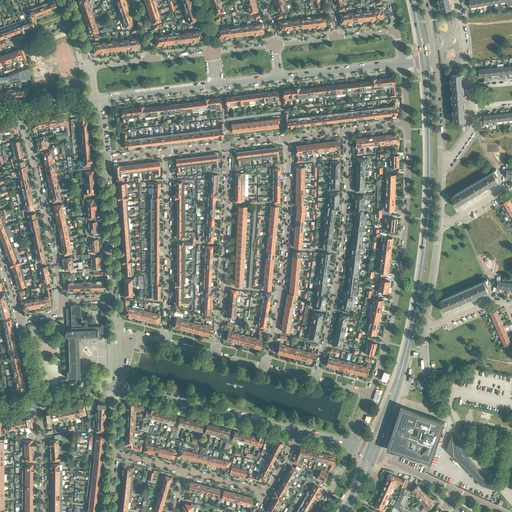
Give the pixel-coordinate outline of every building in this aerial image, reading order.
[(41,5),(38,6),(41,14),(41,13),(42,14),(43,13),(44,13),(47,11),(46,10),(45,10),(44,7),(45,7),(43,3),(42,1),(42,0),(39,0),(40,1),(41,5)] [(51,0),(52,1),(49,2),(51,10),(52,10),(54,10),(54,9),(57,8),(54,0),(53,0),(51,0)] [(94,1),(93,0),(89,0),(79,4),(80,5),(79,6),(80,8),(81,8),(81,9),(94,4),(94,1)] [(147,8),(155,6),(155,5),(157,5),(158,4),(156,0),(155,0),(146,3),(146,5),(146,6),(146,7),(147,8)] [(190,0),(182,3),(181,3),(183,8),(192,6),(192,5),(192,4),(192,2),(191,2),(190,0)] [(315,7),(320,6),(322,5),(321,4),(322,4),(321,0),(320,1),(320,0),(318,0),(309,3),(308,3),(309,5),(310,5),(310,7),(310,8),(314,7),(315,7)] [(452,9),(449,0),(438,0),(442,12),(452,9)] [(245,4),(246,9),(256,6),(256,5),(256,3),(255,3),(254,1),(245,4)] [(36,15),(35,14),(34,11),(32,5),(31,2),(29,3),(30,5),(31,9),(28,10),(31,16),(31,17),(32,17),(36,15)] [(41,14),(38,6),(36,7),(35,4),(34,4),(33,2),(31,2),(32,5),(34,11),(35,14),(36,15),(39,15),(41,15),(41,14)] [(51,10),(49,2),(45,4),(45,3),(43,3),(45,7),(44,7),(45,10),(46,10),(47,11),(48,11),(49,11),(51,11),(51,10)] [(213,10),(221,8),(220,5),(221,5),(221,2),(219,2),(211,5),(212,7),(211,8),(212,9),(213,10)] [(83,13),(83,14),(93,11),(92,7),(96,6),(97,4),(96,3),(94,4),(81,9),(82,11),(81,11),(82,13),(83,13)] [(286,3),(276,6),(277,9),(276,9),(277,11),(278,11),(278,12),(280,11),(281,14),(286,12),(289,12),(288,9),(286,3)] [(119,10),(120,13),(128,10),(128,9),(128,7),(127,7),(126,5),(118,8),(117,8),(118,10),(119,10)] [(157,5),(155,5),(155,6),(147,8),(148,10),(147,11),(148,13),(149,13),(149,14),(157,11),(157,10),(156,8),(157,8),(157,5)] [(249,14),(254,12),(258,11),(257,11),(258,10),(257,8),(256,8),(256,6),(246,9),(247,11),(248,11),(249,14)] [(221,8),(213,10),(213,12),(213,13),(214,15),(215,16),(223,13),(222,10),(223,10),(222,7),(221,8)] [(345,23),(348,23),(346,12),(346,10),(345,10),(344,7),(338,8),(339,12),(340,11),(341,15),(342,23),(343,24),(345,24),(345,23)] [(375,9),(376,19),(377,19),(377,20),(379,20),(379,19),(384,18),(384,16),(384,12),(383,12),(383,9),(382,7),(375,8),(375,9)] [(94,10),(93,11),(83,14),(83,16),(83,17),(83,18),(84,19),(96,15),(94,10)] [(121,15),(122,18),(130,15),(130,14),(129,12),(128,10),(120,13),(119,13),(120,16),(121,15)] [(151,19),(159,16),(160,16),(159,12),(160,12),(159,10),(157,10),(157,11),(149,14),(150,15),(149,16),(150,18),(151,19)] [(86,24),(86,25),(95,22),(94,19),(97,17),(100,16),(99,14),(96,15),(84,19),(85,21),(85,22),(85,24),(86,24)] [(33,22),(34,21),(33,19),(32,19),(32,17),(31,17),(31,16),(28,17),(29,19),(26,20),(30,30),(35,28),(33,22)] [(151,19),(151,20),(151,21),(151,23),(152,23),(152,24),(161,21),(160,18),(161,18),(160,16),(159,16),(151,19)] [(20,21),(22,27),(23,29),(24,32),(30,30),(26,20),(23,21),(23,20),(20,21)] [(23,29),(22,27),(20,21),(15,22),(19,32),(19,33),(21,32),(21,31),(22,31),(23,32),(24,32),(23,29)] [(95,22),(86,25),(87,26),(86,27),(87,29),(88,29),(88,30),(98,26),(100,26),(99,23),(98,22),(97,23),(96,21),(95,22)] [(15,22),(10,24),(12,30),(13,30),(13,32),(13,33),(14,34),(16,33),(17,34),(18,33),(19,32),(15,22)] [(10,24),(5,26),(9,36),(11,36),(11,35),(14,34),(13,33),(13,32),(13,30),(12,30),(10,24)] [(0,27),(0,29),(2,34),(1,34),(2,37),(3,36),(4,38),(6,37),(7,38),(8,37),(8,36),(9,36),(5,26),(0,27)] [(98,29),(98,26),(88,30),(89,32),(88,32),(89,34),(90,34),(90,35),(98,32),(97,29),(98,29)] [(135,38),(132,38),(133,48),(136,48),(137,49),(138,48),(139,47),(140,47),(139,44),(141,44),(140,39),(139,39),(139,38),(135,39),(135,38)] [(16,51),(14,51),(17,61),(18,62),(23,60),(25,66),(28,64),(23,50),(20,51),(19,49),(19,50),(19,49),(16,50),(16,51)] [(10,53),(9,53),(12,61),(15,60),(16,62),(17,61),(14,51),(12,52),(10,53)] [(7,65),(4,55),(2,56),(2,55),(0,56),(0,60),(2,65),(4,64),(8,72),(10,71),(8,67),(7,65)] [(28,66),(18,69),(20,80),(30,79),(28,66)] [(497,75),(499,75),(502,75),(503,78),(505,78),(505,74),(503,75),(503,67),(497,68),(497,75)] [(503,75),(505,74),(508,74),(509,77),(511,77),(510,74),(509,74),(509,67),(503,67),(503,75)] [(491,76),(493,76),(497,75),(497,79),(499,78),(499,75),(497,75),(497,68),(491,69),(491,76)] [(8,76),(9,81),(20,80),(18,69),(8,73),(8,76)] [(487,80),(487,76),(485,76),(485,69),(479,70),(479,77),(485,76),(485,80),(487,80)] [(485,76),(487,76),(491,76),(491,79),(493,79),(493,76),(491,76),(491,69),(485,69),(485,76)] [(452,75),(452,82),(453,91),(462,90),(461,74),(452,75)] [(391,78),(391,77),(388,78),(387,78),(388,87),(389,87),(390,94),(390,97),(396,96),(394,80),(393,80),(393,78),(391,78)] [(27,98),(28,98),(27,95),(29,95),(28,86),(27,85),(25,85),(26,88),(24,88),(24,89),(22,90),(21,90),(21,85),(20,83),(21,88),(22,98),(23,98),(23,99),(27,99),(27,98)] [(463,106),(462,90),(453,91),(454,107),(463,106)] [(396,116),(396,115),(396,114),(397,114),(397,111),(398,111),(397,101),(392,102),(393,106),(390,107),(391,115),(392,116),(393,116),(396,116)] [(465,122),(463,106),(454,107),(455,123),(465,122)] [(349,111),(342,112),(343,121),(346,120),(346,121),(348,121),(349,120),(352,120),(351,110),(348,111),(349,111)] [(284,111),(286,125),(287,125),(287,128),(288,128),(292,128),(293,128),(293,127),(292,118),(292,116),(288,117),(287,111),(284,111)] [(498,125),(497,122),(496,122),(496,114),(497,114),(496,111),(494,111),(495,115),(491,115),(490,115),(490,122),(491,122),(494,122),(495,126),(498,125)] [(490,115),(491,115),(490,112),(488,112),(489,115),(483,116),(484,123),(488,123),(489,126),(492,126),(491,122),(490,122),(490,115)] [(78,122),(86,122),(86,114),(70,115),(71,120),(78,119),(78,122)] [(60,116),(61,125),(63,125),(64,127),(68,127),(68,121),(66,121),(65,117),(66,117),(65,116),(63,117),(62,116),(60,116)] [(273,128),(278,127),(277,123),(280,123),(279,119),(277,119),(265,120),(266,128),(271,128),(271,129),(273,128)] [(265,120),(254,121),(255,130),(260,129),(260,130),(261,130),(261,129),(266,128),(265,120)] [(254,121),(243,123),(244,131),(249,131),(250,131),(250,130),(255,130),(254,121)] [(232,128),(232,132),(238,132),(238,133),(239,132),(244,131),(243,123),(232,124),(230,125),(230,128),(232,128)] [(397,134),(395,134),(395,133),(392,134),(391,135),(392,144),(396,143),(396,147),(399,147),(399,145),(400,145),(398,137),(397,137),(397,134)] [(48,141),(38,144),(38,145),(38,147),(38,148),(39,149),(39,150),(40,149),(47,147),(46,145),(49,144),(48,141)] [(73,170),(72,147),(69,147),(68,143),(66,143),(64,144),(69,170),(73,170)] [(295,148),(296,154),(295,154),(296,155),(296,159),(297,162),(305,161),(304,158),(299,159),(299,156),(302,155),(300,145),(296,146),(296,147),(295,148)] [(338,158),(335,159),(332,159),(332,161),(330,161),(330,164),(330,167),(339,167),(340,165),(340,164),(340,163),(340,162),(340,161),(338,161),(338,158)] [(79,166),(79,169),(90,168),(90,166),(92,165),(92,160),(83,161),(84,166),(79,166)] [(80,174),(84,174),(85,177),(94,176),(93,171),(90,171),(90,168),(79,169),(80,174)] [(497,171),(496,169),(494,170),(492,172),(493,173),(477,182),(475,182),(475,183),(451,198),(456,206),(498,181),(495,177),(498,176),(495,172),(497,171)] [(92,196),(92,194),(95,194),(95,188),(85,189),(86,194),(85,194),(85,197),(92,196)] [(511,203),(509,199),(503,203),(505,206),(502,208),(504,211),(507,209),(506,208),(511,204),(511,203)] [(247,207),(246,207),(238,206),(238,212),(238,213),(238,218),(246,218),(247,207)] [(85,220),(92,219),(92,216),(96,216),(96,211),(87,211),(88,217),(84,217),(85,220)] [(238,223),(237,223),(237,224),(238,224),(237,229),(246,229),(246,218),(238,218),(238,223)] [(237,234),(236,235),(237,235),(237,240),(245,241),(246,229),(237,229),(237,234)] [(9,238),(7,232),(0,235),(2,241),(9,238)] [(2,241),(4,246),(12,243),(10,239),(12,238),(12,237),(9,238),(2,241)] [(382,243),(393,245),(393,241),(392,241),(393,238),(390,238),(390,237),(387,237),(382,237),(381,240),(383,240),(382,243)] [(236,245),(236,247),(237,247),(236,251),(244,252),(245,241),(237,240),(237,245),(236,245)] [(6,250),(8,256),(16,254),(14,250),(13,247),(6,250)] [(236,251),(236,256),(235,256),(235,258),(236,258),(236,263),(244,263),(244,252),(236,251)] [(76,265),(76,264),(78,264),(78,267),(79,269),(77,269),(77,272),(83,271),(83,269),(82,261),(73,263),(73,265),(76,265)] [(235,274),(243,274),(244,263),(236,263),(236,267),(235,267),(235,269),(236,269),(235,274)] [(73,273),(71,273),(65,274),(66,277),(69,277),(69,278),(71,282),(71,283),(67,283),(67,291),(68,291),(69,292),(71,292),(71,291),(73,291),(73,283),(73,273)] [(235,280),(235,286),(243,286),(243,274),(235,274),(235,279),(234,279),(234,280),(235,280)] [(375,285),(379,285),(389,287),(390,284),(389,284),(390,281),(387,281),(387,280),(384,280),(376,279),(375,285)] [(439,301),(441,304),(443,310),(488,291),(486,287),(488,286),(486,281),(488,281),(488,279),(485,280),(486,280),(483,281),(484,282),(467,290),(467,289),(465,289),(465,290),(439,301)] [(496,288),(495,292),(497,292),(498,289),(501,289),(502,289),(503,282),(497,281),(496,288)] [(504,289),(507,290),(508,290),(509,283),(508,283),(503,282),(502,289),(501,289),(501,293),(503,293),(504,289)] [(355,301),(355,295),(347,294),(347,293),(344,292),(344,295),(345,295),(344,298),(352,300),(355,301)] [(23,300),(22,295),(19,296),(21,305),(22,305),(23,310),(26,310),(28,310),(28,309),(29,309),(28,300),(23,300)] [(130,317),(132,307),(135,298),(124,299),(124,307),(125,307),(124,312),(123,314),(124,314),(124,315),(126,315),(125,316),(130,317)] [(373,304),(383,306),(384,303),(383,303),(384,300),(381,299),(378,298),(378,299),(373,298),(372,301),(373,301),(373,304)] [(352,306),(351,306),(343,304),(342,306),(341,306),(341,308),(342,309),(341,310),(343,310),(343,311),(349,313),(350,312),(350,309),(352,309),(352,306)] [(80,305),(71,305),(71,308),(66,309),(67,328),(71,328),(71,330),(68,331),(67,331),(66,331),(66,332),(65,332),(65,333),(65,334),(65,335),(66,335),(66,336),(67,336),(68,336),(69,370),(67,371),(67,378),(76,377),(76,379),(76,382),(80,381),(80,377),(78,337),(80,337),(80,336),(97,335),(97,336),(97,337),(98,338),(99,338),(99,339),(100,339),(101,339),(101,338),(102,338),(102,337),(102,332),(102,330),(107,329),(106,312),(102,312),(103,326),(81,327),(80,305)] [(133,317),(135,318),(138,307),(136,307),(135,307),(135,308),(132,307),(130,317),(133,318),(133,317)] [(141,320),(143,310),(144,308),(138,307),(135,318),(137,318),(137,319),(141,320)] [(499,315),(497,310),(490,313),(492,318),(489,319),(490,321),(493,320),(493,319),(499,316),(500,317),(503,316),(502,314),(499,315)] [(148,322),(152,322),(154,313),(151,312),(151,311),(149,311),(146,320),(149,321),(148,322)] [(158,314),(154,313),(152,322),(156,323),(159,324),(160,320),(159,320),(160,315),(160,311),(158,311),(158,314)] [(177,316),(176,319),(175,319),(175,322),(174,327),(180,329),(183,318),(179,317),(177,316)] [(501,320),(500,317),(499,316),(493,319),(493,320),(495,324),(502,321),(502,322),(505,321),(504,319),(501,320)] [(183,329),(186,330),(188,321),(188,320),(188,319),(183,318),(180,329),(183,330),(183,329)] [(10,320),(10,319),(9,320),(9,319),(2,320),(3,327),(11,325),(11,322),(11,320),(10,320)] [(191,322),(188,321),(186,330),(186,331),(189,331),(191,331),(194,321),(194,322),(191,321),(191,322)] [(195,332),(197,333),(199,324),(200,322),(194,321),(191,331),(192,332),(194,333),(195,332)] [(504,328),(508,327),(507,325),(504,326),(502,322),(502,321),(495,324),(497,330),(504,327),(504,328)] [(369,322),(368,328),(378,330),(379,326),(378,326),(378,324),(369,322)] [(200,334),(203,334),(205,326),(199,324),(197,333),(198,333),(197,334),(200,334)] [(208,326),(205,326),(203,334),(203,335),(206,336),(206,335),(209,336),(211,325),(208,324),(208,325),(208,326)] [(505,330),(504,328),(504,327),(497,330),(499,334),(496,335),(497,337),(500,336),(500,335),(506,333),(507,333),(510,332),(509,330),(506,332),(505,330)] [(231,341),(234,332),(233,332),(234,331),(231,331),(231,330),(228,329),(226,340),(228,341),(230,342),(231,341)] [(257,338),(254,347),(260,349),(262,344),(263,340),(262,340),(265,331),(259,330),(258,333),(259,334),(258,339),(257,338)] [(237,343),(239,334),(234,332),(231,341),(234,342),(234,343),(236,343),(237,343)] [(508,337),(507,333),(506,333),(500,335),(500,336),(502,341),(509,338),(509,339),(511,337),(511,336),(508,337)] [(242,344),(243,344),(245,335),(239,334),(237,343),(240,344),(239,344),(242,345),(242,344)] [(248,346),(249,346),(251,337),(245,335),(243,344),(245,345),(245,346),(248,346)] [(511,344),(511,341),(511,343),(509,339),(509,338),(502,341),(504,347),(511,344)] [(365,346),(376,349),(377,346),(376,346),(377,343),(374,343),(374,342),(371,341),(371,342),(366,340),(364,340),(363,343),(366,344),(365,346)] [(279,342),(277,353),(283,355),(285,346),(281,345),(282,343),(279,342)] [(288,356),(291,347),(285,346),(283,355),(286,356),(286,355),(288,356)] [(376,349),(365,346),(364,349),(363,349),(362,349),(361,352),(368,354),(371,355),(371,354),(374,355),(374,353),(375,353),(376,349)] [(291,357),(292,357),(294,358),(297,349),(291,347),(288,356),(289,356),(289,357),(291,357)] [(297,359),(297,358),(300,359),(302,350),(297,349),(294,358),(295,358),(294,358),(297,359)] [(303,360),(306,360),(308,352),(302,350),(300,359),(300,360),(303,360)] [(309,362),(309,361),(311,362),(314,351),(311,350),(310,352),(308,352),(306,360),(306,361),(309,362)] [(343,370),(344,370),(346,361),(340,360),(338,369),(341,369),(341,370),(343,370)] [(355,373),(358,364),(352,363),(350,371),(352,372),(352,373),(355,373)] [(358,364),(355,373),(358,374),(360,375),(361,374),(364,366),(358,364)] [(364,366),(361,374),(367,376),(368,371),(369,371),(369,369),(369,368),(370,365),(368,365),(367,367),(364,366)] [(131,404),(131,403),(125,403),(125,407),(127,407),(127,408),(127,409),(131,409),(131,410),(136,410),(136,411),(138,411),(143,412),(144,407),(136,405),(136,404),(131,404)] [(391,437),(386,450),(387,450),(389,451),(390,451),(403,454),(406,455),(408,456),(420,460),(431,463),(439,441),(445,422),(440,420),(421,414),(420,414),(401,406),(394,426),(392,433),(391,437)] [(144,418),(150,419),(152,411),(153,411),(153,409),(149,408),(148,410),(146,409),(144,418)] [(54,422),(52,412),(49,413),(46,414),(46,417),(46,418),(45,418),(46,425),(47,428),(51,427),(50,423),(49,423),(49,422),(51,421),(51,422),(54,422)] [(162,422),(168,424),(170,415),(169,415),(169,414),(167,414),(166,414),(164,414),(162,422)] [(172,416),(170,415),(168,424),(167,426),(170,427),(170,425),(173,426),(173,425),(176,417),(175,416),(172,415),(172,416)] [(26,418),(23,418),(25,427),(27,426),(29,426),(30,430),(31,434),(28,434),(29,437),(34,437),(33,428),(31,421),(30,421),(30,420),(29,417),(26,418)] [(189,429),(191,421),(188,420),(186,419),(186,420),(185,419),(183,427),(189,429)] [(237,443),(238,441),(240,433),(237,432),(235,431),(234,432),(234,431),(231,442),(237,443)] [(62,439),(61,434),(55,435),(55,440),(50,440),(49,440),(50,442),(49,442),(49,447),(50,447),(58,446),(58,442),(58,440),(62,439)] [(249,444),(251,436),(248,435),(248,434),(246,434),(243,443),(244,443),(243,446),(246,446),(246,445),(248,446),(249,444)] [(257,435),(256,437),(257,437),(255,445),(261,447),(263,439),(261,438),(261,436),(257,435)] [(275,440),(274,440),(266,438),(265,441),(272,442),(271,444),(272,445),(277,447),(277,446),(280,448),(280,447),(281,447),(282,447),(284,443),(280,441),(279,442),(275,440)] [(132,448),(134,449),(141,451),(142,446),(143,441),(140,441),(137,441),(137,447),(134,446),(134,441),(129,441),(129,442),(124,442),(124,446),(128,446),(128,447),(132,447),(132,448)] [(453,455),(463,465),(469,460),(463,452),(457,444),(453,455)] [(272,445),(271,445),(269,449),(277,453),(280,448),(277,446),(277,447),(272,445)] [(177,455),(182,457),(185,448),(182,447),(182,449),(179,449),(178,452),(177,452),(176,454),(177,455)] [(303,458),(305,450),(305,449),(300,448),(299,449),(300,450),(299,454),(298,454),(296,458),(294,457),(292,461),(297,463),(302,467),(302,464),(303,461),(299,459),(300,457),(303,458)] [(277,453),(269,449),(267,454),(272,457),(272,456),(275,457),(277,453)] [(315,452),(311,451),(309,460),(310,460),(310,461),(311,461),(311,462),(312,461),(313,461),(313,460),(315,461),(317,452),(315,451),(315,452)] [(200,461),(203,462),(205,453),(202,453),(202,454),(199,453),(197,461),(199,462),(200,461)] [(272,457),(267,454),(265,458),(272,462),(275,457),(272,456),(272,457)] [(320,462),(327,464),(329,456),(328,456),(329,455),(326,454),(326,455),(323,454),(320,462)] [(335,457),(329,456),(327,464),(325,469),(330,471),(333,465),(334,462),(333,462),(335,457)] [(228,467),(230,468),(231,465),(229,465),(230,461),(227,460),(227,459),(225,458),(223,467),(228,468),(228,467)] [(272,462),(265,458),(262,463),(267,465),(267,466),(270,468),(272,462)] [(267,465),(262,463),(260,468),(268,472),(270,468),(267,466),(267,465)] [(123,465),(122,472),(132,473),(132,470),(133,470),(133,468),(126,467),(126,465),(123,465)] [(295,468),(291,466),(291,467),(291,466),(289,469),(290,469),(289,471),(292,473),(291,473),(294,475),(294,474),(297,476),(302,469),(296,466),(295,468)] [(265,482),(267,478),(262,476),(263,475),(258,472),(255,477),(251,475),(252,473),(253,470),(249,468),(247,477),(257,480),(257,479),(261,481),(261,480),(265,482)] [(260,468),(258,472),(263,475),(262,476),(267,478),(268,476),(266,475),(268,472),(260,468)] [(301,480),(301,478),(300,478),(297,476),(294,474),(294,475),(291,473),(292,473),(289,471),(288,473),(287,473),(285,476),(295,481),(296,478),(300,480),(301,480)] [(323,472),(320,471),(317,478),(319,479),(319,480),(323,482),(323,481),(325,482),(326,479),(328,474),(326,473),(323,471),(323,472)] [(386,479),(387,479),(396,483),(395,484),(399,486),(400,485),(404,487),(408,480),(403,478),(402,479),(390,474),(389,475),(388,475),(386,479)] [(167,476),(164,475),(163,482),(170,484),(171,482),(170,482),(172,478),(168,476),(167,476)] [(482,475),(477,479),(482,484),(492,488),(493,488),(482,475)] [(284,478),(283,480),(286,482),(286,483),(288,484),(289,484),(297,489),(298,488),(297,486),(293,483),(295,481),(285,476),(284,478)] [(386,482),(385,484),(395,488),(395,487),(394,487),(395,484),(396,483),(387,479),(387,480),(386,480),(385,482),(386,482)] [(281,482),(280,485),(287,489),(289,486),(296,491),(297,489),(289,484),(288,484),(286,483),(286,482),(283,480),(282,482),(281,482)] [(322,488),(315,483),(312,489),(319,493),(320,491),(320,490),(322,488)] [(394,489),(395,488),(385,484),(384,485),(383,486),(383,487),(383,488),(382,490),(389,494),(391,495),(392,492),(391,492),(392,488),(394,489)] [(414,496),(415,495),(422,489),(418,485),(417,484),(414,486),(415,488),(412,491),(413,493),(412,494),(414,496)] [(285,494),(287,495),(289,497),(291,498),(292,496),(285,492),(287,489),(280,485),(278,488),(279,488),(278,490),(281,492),(283,494),(283,493),(285,494)] [(160,489),(159,492),(167,494),(168,492),(167,492),(168,489),(159,486),(158,488),(160,489)] [(308,489),(307,492),(310,493),(310,494),(312,495),(312,494),(315,496),(315,495),(318,497),(320,494),(319,493),(312,489),(311,491),(308,489)] [(410,492),(411,491),(409,490),(409,491),(405,489),(404,491),(401,489),(400,492),(399,494),(396,500),(402,504),(404,506),(407,499),(411,492),(410,492)] [(418,499),(419,498),(425,492),(422,489),(415,495),(417,496),(416,497),(418,499)] [(224,499),(227,500),(229,492),(229,491),(226,490),(225,491),(224,490),(223,492),(222,491),(219,501),(222,502),(222,500),(224,500),(224,499)] [(276,491),(274,494),(282,498),(283,496),(284,496),(285,494),(283,493),(283,494),(281,492),(278,490),(277,492),(276,491)] [(381,493),(380,495),(387,498),(389,494),(382,490),(382,491),(381,491),(380,492),(381,493)] [(229,501),(233,501),(235,493),(234,493),(234,492),(231,491),(231,492),(229,492),(227,500),(227,502),(229,502),(229,501)] [(307,494),(304,498),(312,502),(313,500),(313,499),(315,496),(312,494),(312,495),(310,494),(310,493),(307,492),(306,494),(307,494)] [(428,496),(425,492),(419,498),(421,500),(420,501),(421,503),(422,502),(428,496)] [(280,501),(282,498),(274,494),(272,497),(274,498),(273,500),(276,502),(276,501),(279,502),(278,503),(280,504),(282,502),(280,501)] [(378,499),(377,500),(385,504),(387,498),(380,495),(379,496),(378,496),(378,498),(378,499)] [(157,499),(156,502),(164,504),(165,502),(164,502),(165,499),(156,496),(155,498),(157,499)] [(423,505),(424,506),(432,500),(428,496),(422,502),(424,504),(423,505)] [(301,500),(300,502),(303,504),(305,506),(306,505),(308,506),(309,505),(310,505),(312,502),(304,498),(302,501),(301,500)] [(271,502),(270,504),(277,508),(278,506),(281,507),(283,508),(285,506),(282,505),(280,504),(278,503),(279,502),(276,501),(276,502),(273,500),(272,502),(271,502)] [(383,507),(385,504),(377,500),(377,502),(376,502),(375,503),(375,504),(375,505),(375,507),(382,510),(384,511),(385,508),(383,507)] [(396,500),(393,506),(397,510),(402,504),(396,500)] [(435,504),(432,500),(424,506),(423,508),(426,511),(427,511),(433,507),(432,506),(435,504)] [(303,504),(300,502),(299,505),(300,505),(298,508),(304,511),(305,511),(307,509),(308,506),(306,505),(305,506),(303,504)]
